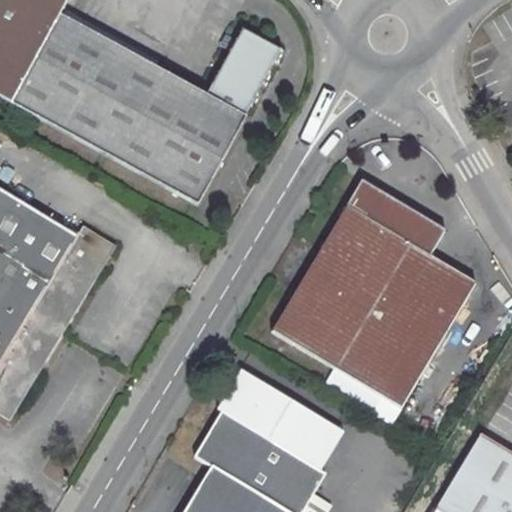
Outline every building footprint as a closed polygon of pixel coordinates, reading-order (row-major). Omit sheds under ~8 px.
[(58,17),(52,14),(59,0),(0,0),(0,102),(8,106),(58,17)] [(238,31),(201,95),(58,17),(8,106),(192,207),(279,54),(238,31)] [(501,122),(503,122),(499,114),(491,119),(498,135),(505,132),(501,122)] [(75,235),(0,190),(0,414),(11,421),(116,245),(82,225),(75,235)] [(423,268),(440,238),(356,191),(270,335),(401,412),(471,294),(423,268)] [(225,413),(198,458),(215,468),(188,511),(312,511),(308,509),(316,495),(329,474),(323,471),(287,449),(310,410),(245,371),(221,410),(225,413)] [(310,410),(287,449),(323,471),(346,432),(310,410)] [(429,511),(511,511),(511,451),(478,431),(429,511)] [(312,511),(329,511),(333,506),(316,495),(308,509),(312,511)]
